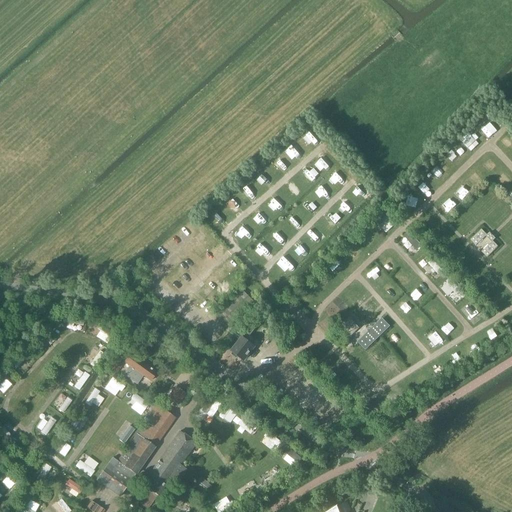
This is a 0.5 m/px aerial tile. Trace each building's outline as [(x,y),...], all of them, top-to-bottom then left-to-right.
[(391,211),(377,224),(381,228),(395,216),(391,211)] [(409,231),(404,235),(417,250),(422,245),(409,231)] [(431,257),(426,261),(439,275),(443,271),(431,257)] [(451,279),(446,283),(457,296),(462,291),(451,279)] [(217,314),(230,327),(255,302),(242,289),(217,314)] [(67,316),(65,321),(82,326),(83,320),(67,316)] [(377,316),(354,338),(361,346),(384,324),(377,316)] [(358,328),(349,319),(342,325),(351,335),(358,328)] [(100,324),(97,329),(111,338),(115,333),(100,324)] [(245,333),(250,336),(254,330),(250,327),(245,333)] [(43,331),(31,343),(35,347),(47,335),(43,331)] [(238,357),(240,358),(243,360),(254,347),(242,337),(231,351),(233,352),(231,354),(237,358),(238,357)] [(99,350),(89,364),(94,367),(104,354),(99,350)] [(23,352),(10,365),(14,369),(27,356),(23,352)] [(156,373),(129,354),(124,362),(130,366),(123,374),(137,384),(143,375),(151,381),(156,373)] [(84,372),(73,386),(78,390),(89,375),(84,372)] [(4,373),(0,376),(0,385),(8,377),(4,373)] [(112,377),(108,382),(121,391),(124,386),(112,377)] [(178,404),(185,394),(175,387),(168,397),(178,404)] [(94,388),(84,403),(89,406),(99,391),(94,388)] [(134,393),(130,398),(145,409),(149,404),(134,393)] [(211,396),(201,410),(206,414),(216,399),(211,396)] [(66,397),(58,409),(63,412),(71,401),(66,397)] [(230,401),(219,415),(224,419),(234,404),(230,401)] [(114,456),(106,468),(97,480),(120,497),(175,418),(156,404),(152,409),(156,412),(139,436),(136,434),(118,460),(114,456)] [(78,411),(69,424),(75,428),(83,415),(78,411)] [(245,413),(241,418),(256,429),(260,425),(245,413)] [(50,417),(40,432),(45,435),(55,420),(50,417)] [(129,425),(120,438),(125,441),(134,428),(129,425)] [(2,426),(0,428),(0,433),(10,444),(15,440),(2,426)] [(195,443),(188,438),(179,431),(142,485),(158,496),(170,479),(177,484),(187,470),(180,465),(195,443)] [(268,431),(264,436),(278,447),(282,442),(268,431)] [(62,436),(53,450),(58,453),(67,440),(62,436)] [(27,471),(15,458),(6,449),(1,454),(23,475),(27,471)] [(290,449),(286,454),(300,465),(304,460),(290,449)] [(79,460),(74,466),(90,477),(94,471),(79,460)] [(235,460),(230,464),(239,474),(243,470),(235,460)] [(45,464),(36,479),(41,482),(50,467),(45,464)] [(7,469),(3,474),(17,487),(21,483),(7,469)] [(281,471),(265,480),(268,485),(284,476),(281,471)] [(199,477),(196,481),(209,490),(212,486),(199,477)] [(66,485),(62,489),(74,498),(77,493),(66,485)] [(256,486),(240,496),(244,502),(259,492),(256,486)] [(61,499),(56,502),(63,511),(68,511),(70,511),(61,499)] [(103,511),(104,510),(94,503),(91,501),(87,508),(92,511),(103,511)] [(232,501),(217,511),(226,511),(235,507),(232,501)]
